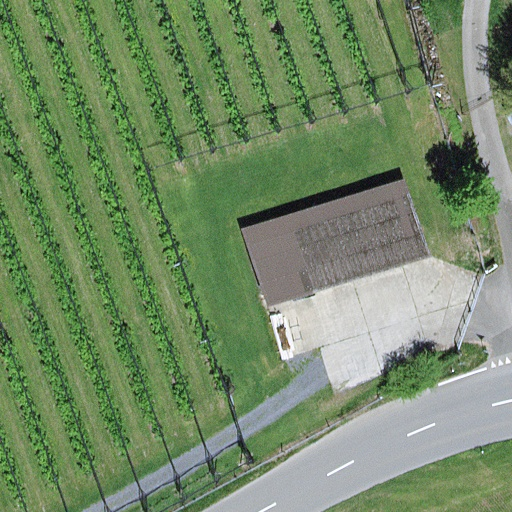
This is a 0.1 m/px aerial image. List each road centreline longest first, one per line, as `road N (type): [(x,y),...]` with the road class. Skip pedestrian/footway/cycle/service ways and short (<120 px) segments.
road 1 (tertiary): [(262,511),(366,455),(511,399)]
road 2 (track): [(511,218),(475,75),(479,0)]
